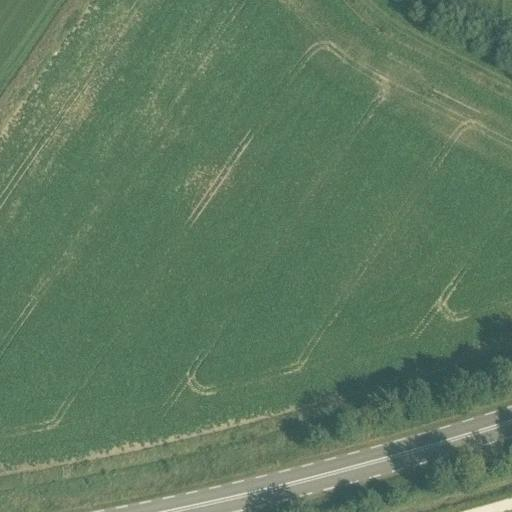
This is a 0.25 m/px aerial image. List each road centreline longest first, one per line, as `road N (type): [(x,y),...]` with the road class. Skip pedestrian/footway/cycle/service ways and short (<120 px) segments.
road 1 (primary): [(168,511),(511,422)]
road 2 (track): [(363,0),(388,24),(511,86)]
